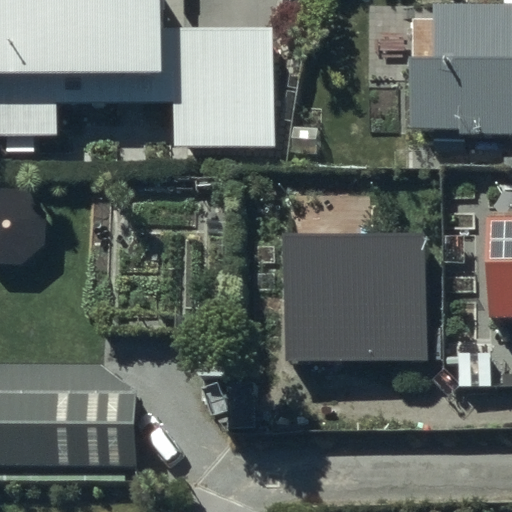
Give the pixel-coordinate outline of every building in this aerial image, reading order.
[(0,153),(9,154),(9,163),(39,163),(39,152),(61,152),(61,119),(177,119),(177,162),(278,162),(278,48),(167,48),(166,6),(121,6),(120,0),(59,0),(60,3),(0,3),(0,153)] [(463,150),(463,154),(511,153),(511,1),(510,2),(511,25),(438,25),(439,83),(414,83),(415,151),(463,150)] [(511,334),(511,232),(499,233),(502,335),(511,334)] [(429,247),(294,246),(293,370),(428,370),(429,247)] [(103,378),(0,377),(0,480),(139,479),(140,407),(103,378)] [(131,511),(132,491),(80,490),(79,511),(131,511)]
